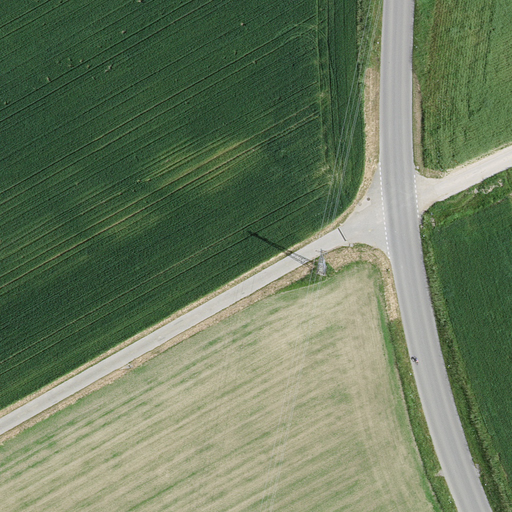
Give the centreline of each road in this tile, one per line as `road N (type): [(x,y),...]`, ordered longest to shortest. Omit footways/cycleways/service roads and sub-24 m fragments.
road 1 (track): [(511,155),(329,242),(0,427)]
road 2 (tertiary): [(401,0),(393,155),(402,245),(471,511)]
